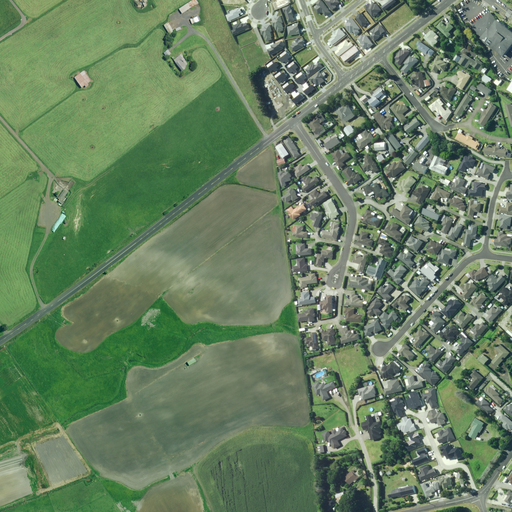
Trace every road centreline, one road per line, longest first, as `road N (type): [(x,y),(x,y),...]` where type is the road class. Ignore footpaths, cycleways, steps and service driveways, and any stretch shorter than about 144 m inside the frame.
road 1 (unclassified): [(293,121),(0,342)]
road 2 (residential): [(344,260),(350,205),(293,121)]
road 3 (residential): [(380,349),(464,262),(484,255)]
